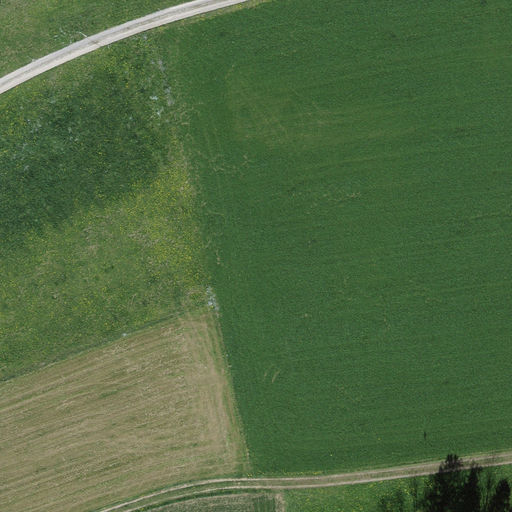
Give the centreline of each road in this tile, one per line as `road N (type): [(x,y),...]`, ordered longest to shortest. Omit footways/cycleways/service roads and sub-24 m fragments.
road 1 (track): [(141,511),(212,489),(326,490),(511,464)]
road 2 (track): [(243,0),(114,41),(0,91)]
